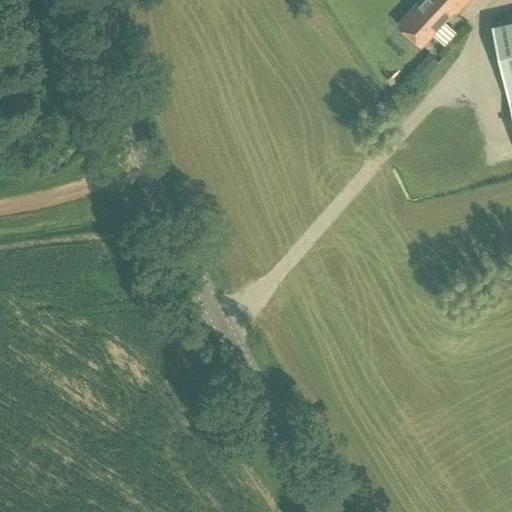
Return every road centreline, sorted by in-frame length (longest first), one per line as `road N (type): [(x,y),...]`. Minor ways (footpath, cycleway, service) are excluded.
road 1 (secondary): [(336,511),(202,304),(137,168),(105,0)]
road 2 (track): [(137,168),(59,199),(0,208)]
